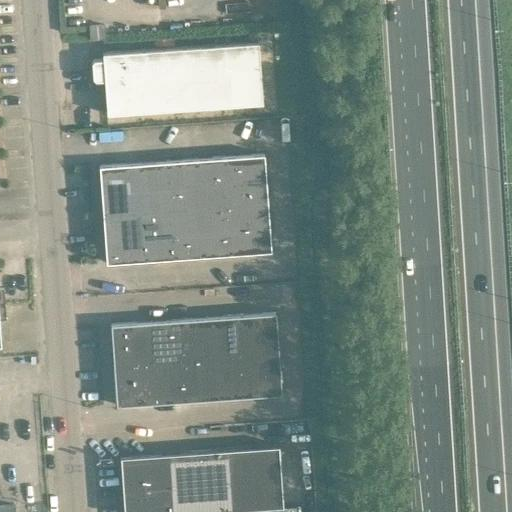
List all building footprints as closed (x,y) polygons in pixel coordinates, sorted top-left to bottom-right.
[(88,26),(89,35),(89,39),(104,38),(103,25),(88,26)] [(103,79),(106,114),(261,103),(257,42),(101,52),(102,59),(95,60),(91,63),(92,76),(96,80),(103,79)] [(225,205),(236,204),(265,202),(262,154),(222,156),(225,205)] [(204,207),(225,205),(222,156),(194,158),(197,207),(204,207)] [(169,209),(174,209),(197,207),(194,158),(166,160),(169,209)] [(138,162),(141,211),(169,209),(166,160),(138,162)] [(101,214),(141,211),(138,162),(97,165),(101,214)] [(236,204),(225,205),(228,254),(269,251),(265,202),(236,204)] [(225,205),(204,207),(197,207),(201,256),(228,254),(225,205)] [(174,209),(169,209),(173,258),(201,256),(197,207),(174,209)] [(141,211),(145,259),(173,258),(169,209),(141,211)] [(141,211),(101,214),(104,262),(145,259),(141,211)] [(234,315),(237,355),(277,352),(275,312),(234,315)] [(209,357),(237,355),(234,315),(206,317),(209,357)] [(181,359),(209,357),(206,317),(178,319),(181,359)] [(150,321),(153,361),(181,359),(178,319),(150,321)] [(113,364),(153,361),(150,321),(110,324),(113,364)] [(237,355),(240,396),(280,393),(277,352),(237,355)] [(240,396),(237,355),(209,357),(212,398),(240,396)] [(181,359),(184,400),(212,398),(209,357),(181,359)] [(153,361),(156,402),(184,400),(181,359),(153,361)] [(153,361),(113,364),(116,405),(156,402),(153,361)] [(220,449),(119,456),(123,511),(194,511),(224,510),(282,506),(278,445),(220,449)]
